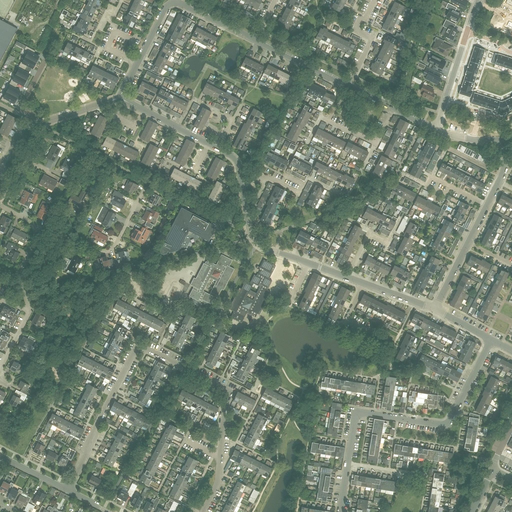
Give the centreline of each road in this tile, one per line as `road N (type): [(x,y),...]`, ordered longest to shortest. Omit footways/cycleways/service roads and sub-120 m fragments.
road 1 (residential): [(67,490),(142,346),(226,389),(217,482),(202,511)]
road 2 (residential): [(347,463),(357,413),(446,423),(491,340)]
road 3 (residential): [(249,233),(42,123)]
road 4 (residential): [(35,229),(90,255),(107,250),(146,189)]
road 5 (residential): [(252,237),(124,273)]
